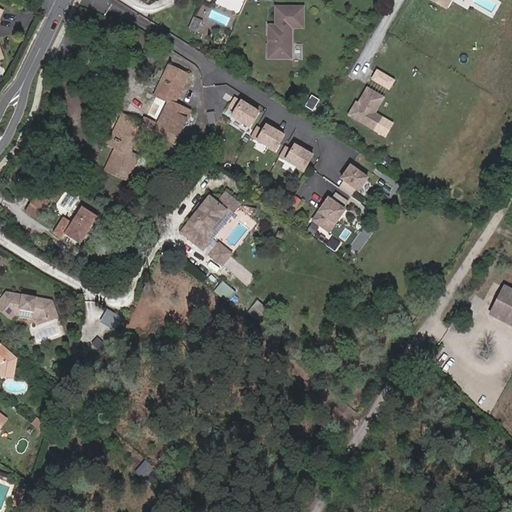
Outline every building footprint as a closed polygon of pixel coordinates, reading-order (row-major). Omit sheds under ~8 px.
[(246,0),(214,0),(211,7),(238,20),(246,0)] [(301,16),(300,8),(275,10),(276,28),(269,28),(271,56),(293,54),(290,27),(299,26),(298,16),(301,16)] [(161,118),(182,128),(190,112),(173,104),(187,75),(169,67),(156,95),(169,102),(165,110),(161,118)] [(374,113),(383,97),(367,88),(358,103),(355,107),(353,106),(348,114),(373,130),(381,117),(374,113)] [(312,110),(318,100),(311,96),(305,106),(312,110)] [(230,116),(249,128),(260,110),(241,98),(230,116)] [(124,117),(122,120),(112,140),(120,144),(118,149),(107,170),(126,179),(136,158),(129,154),(138,134),(146,138),(152,124),(144,120),(142,126),(124,117)] [(175,144),(182,128),(161,118),(153,134),(175,144)] [(276,151),(286,136),(268,125),(259,140),(276,151)] [(120,144),(112,140),(109,138),(107,143),(118,149),(120,144)] [(304,171),(314,156),(296,145),(287,160),(304,171)] [(369,178),(352,166),(343,179),(360,191),(369,178)] [(47,204),(34,196),(25,210),(38,218),(47,204)] [(196,214),(181,233),(197,246),(224,213),(229,217),(237,206),(225,196),(216,206),(209,199),(201,208),(196,214)] [(331,232),(347,210),(330,198),(314,220),(331,232)] [(97,218),(82,207),(64,233),(80,244),(97,218)] [(224,213),(197,246),(201,250),(229,217),(224,213)] [(314,223),(309,233),(338,250),(344,240),(314,223)] [(364,253),(375,262),(388,245),(377,237),(364,253)] [(209,257),(220,266),(229,256),(218,246),(209,257)] [(223,280),(216,289),(231,300),(238,292),(223,280)] [(511,289),(506,287),(492,314),(511,323),(511,289)] [(58,317),(52,302),(37,299),(37,298),(23,295),(22,296),(22,298),(15,296),(16,295),(7,294),(0,302),(0,308),(11,318),(15,314),(20,315),(21,310),(34,313),(33,318),(38,318),(40,323),(58,317)] [(258,299),(249,311),(259,319),(268,307),(258,299)] [(119,318),(106,310),(99,321),(112,329),(119,318)] [(16,360),(0,346),(0,363),(1,364),(0,367),(0,375),(12,378),(16,360)] [(143,477),(154,465),(146,458),(136,471),(143,477)]
